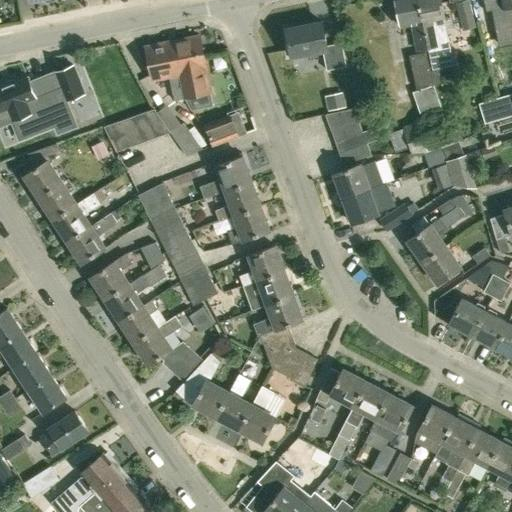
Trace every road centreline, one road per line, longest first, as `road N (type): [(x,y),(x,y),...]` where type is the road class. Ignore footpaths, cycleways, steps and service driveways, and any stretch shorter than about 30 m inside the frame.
road 1 (residential): [(511,399),(384,332),(334,280),(230,0)]
road 2 (residential): [(207,511),(0,207)]
road 3 (residential): [(0,44),(230,0)]
